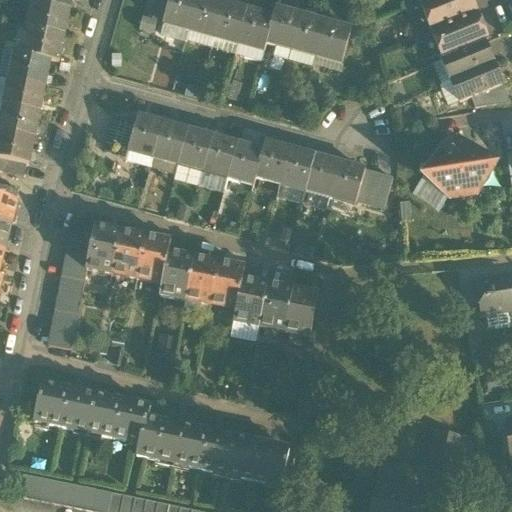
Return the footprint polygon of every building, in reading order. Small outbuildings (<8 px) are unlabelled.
[(69,12),(71,0),(34,0),(33,5),(37,6),(69,12)] [(163,28),(189,35),(198,0),(170,0),(169,7),(163,28)] [(223,6),(200,0),(198,0),(189,35),(213,42),(223,6)] [(476,17),(468,0),(441,0),(432,4),(421,9),(432,35),(476,17)] [(152,25),(163,28),(169,7),(158,4),(152,25)] [(64,38),(69,12),(37,6),(34,22),(30,21),(28,30),(32,31),(64,38)] [(248,13),(223,6),(213,42),(238,49),(248,13)] [(275,12),(273,20),(266,47),(275,50),(290,54),(300,19),(275,12)] [(273,20),(248,13),(238,49),(263,56),(266,47),(273,20)] [(487,45),(476,17),(432,35),(443,63),(483,46),(487,45)] [(325,25),(300,19),(290,54),(315,61),(325,25)] [(351,33),(325,25),(315,61),(341,68),(351,33)] [(186,45),(189,35),(163,28),(159,40),(185,47),(186,45)] [(58,64),(64,38),(32,31),(29,47),(25,46),(23,57),(50,63),(58,64)] [(211,51),(213,42),(189,35),(186,45),(211,51)] [(235,58),(238,49),(213,42),(211,51),(235,58)] [(441,63),(450,85),(492,67),(483,46),(443,63),(441,63)] [(238,49),(235,58),(261,65),(263,56),(238,49)] [(288,64),(290,54),(275,50),(272,59),(288,64)] [(0,52),(0,79),(8,82),(14,55),(0,52)] [(313,71),(315,61),(290,54),(288,64),(313,71)] [(14,55),(11,71),(16,72),(20,56),(14,55)] [(44,89),(50,63),(23,57),(20,56),(16,72),(11,71),(8,82),(14,83),(44,89)] [(315,61),(313,71),(317,72),(318,70),(339,76),(341,68),(315,61)] [(431,67),(440,89),(450,85),(441,63),(431,67)] [(501,88),(492,67),(450,85),(458,106),(470,101),(501,89),(501,88)] [(5,97),(8,82),(0,79),(0,106),(3,108),(5,97)] [(8,82),(5,97),(11,97),(14,83),(8,82)] [(39,115),(44,89),(14,83),(11,97),(5,97),(3,108),(8,109),(39,115)] [(242,85),(232,83),(227,101),(237,103),(242,85)] [(458,106),(450,85),(440,89),(438,89),(447,110),(458,106)] [(470,101),(474,111),(509,106),(503,88),(501,88),(501,89),(470,101)] [(0,122),(5,124),(8,109),(3,108),(0,106),(0,122)] [(39,115),(8,109),(5,124),(0,122),(0,133),(3,135),(34,141),(39,115)] [(128,154),(153,161),(163,126),(138,119),(136,126),(128,152),(128,154)] [(105,145),(128,152),(136,126),(113,120),(105,145)] [(153,161),(178,168),(188,133),(163,126),(153,161)] [(178,168),(203,175),(212,140),(188,133),(178,168)] [(34,141),(3,135),(0,148),(0,161),(4,162),(26,167),(28,167),(34,141)] [(203,175),(227,182),(237,147),(212,140),(203,175)] [(413,195),(438,214),(448,199),(477,194),(495,169),(459,143),(449,144),(413,195)] [(255,180),(280,187),(290,152),(265,145),(262,154),(255,180)] [(252,189),(255,180),(262,154),(237,147),(227,182),(252,189)] [(280,187),(304,194),(315,159),(290,152),(280,187)] [(151,170),(153,161),(128,154),(125,164),(151,170)] [(304,194),(329,201),(339,166),(315,159),(304,194)] [(175,177),(178,168),(153,161),(151,170),(175,177)] [(2,174),(24,179),(26,167),(4,162),(2,174)] [(365,173),(339,166),(329,201),(355,208),(356,203),(365,173)] [(199,190),(203,175),(178,168),(175,177),(174,183),(199,190)] [(356,203),(384,212),(393,181),(365,173),(356,203)] [(203,175),(199,190),(223,196),(227,182),(203,175)] [(0,199),(16,204),(19,191),(0,186),(0,199)] [(304,194),(280,187),(276,200),(301,207),(304,194)] [(0,226),(10,229),(16,204),(0,199),(0,226)] [(355,208),(329,201),(326,212),(351,219),(355,208)] [(179,207),(175,221),(188,225),(192,211),(179,207)] [(0,253),(3,254),(10,229),(0,226),(0,253)] [(86,272),(112,277),(120,235),(95,229),(93,237),(86,272)] [(282,230),(279,243),(289,246),(293,233),(282,230)] [(48,348),(70,353),(86,272),(93,237),(71,232),(48,348)] [(112,277),(137,282),(145,240),(120,235),(112,277)] [(137,282),(162,287),(168,256),(171,245),(145,240),(137,282)] [(160,299),(185,304),(194,261),(168,256),(162,287),(160,299)] [(185,304),(210,309),(219,266),(194,261),(185,304)] [(210,309),(236,314),(242,283),(244,271),(219,266),(210,309)] [(482,318),(486,318),(506,315),(511,313),(511,281),(477,287),(482,318)] [(233,326),(259,331),(267,288),(242,283),(236,314),(233,326)] [(259,331),(284,336),(292,293),(267,288),(259,331)] [(318,298),(292,293),(284,336),(310,341),(318,298)] [(508,328),(506,315),(486,318),(488,331),(508,328)] [(464,321),(470,357),(482,355),(476,320),(464,321)] [(154,361),(171,364),(176,340),(159,337),(154,361)] [(486,396),(501,394),(499,379),(484,380),(486,396)] [(288,453),(148,423),(150,411),(44,387),(35,424),(140,448),(137,460),(280,490),(284,468),(288,453)] [(429,470),(453,475),(458,451),(460,439),(436,434),(429,470)] [(458,451),(476,455),(477,443),(460,439),(458,451)] [(476,455),(458,451),(453,475),(474,479),(476,455)] [(280,490),(292,493),(296,471),(284,468),(280,490)] [(381,469),(377,491),(405,496),(406,492),(410,475),(381,469)] [(19,500),(79,511),(107,511),(111,496),(23,478),(19,500)] [(420,511),(424,496),(406,492),(405,496),(377,491),(372,511),(420,511)] [(108,511),(167,511),(168,508),(112,496),(108,511)]
